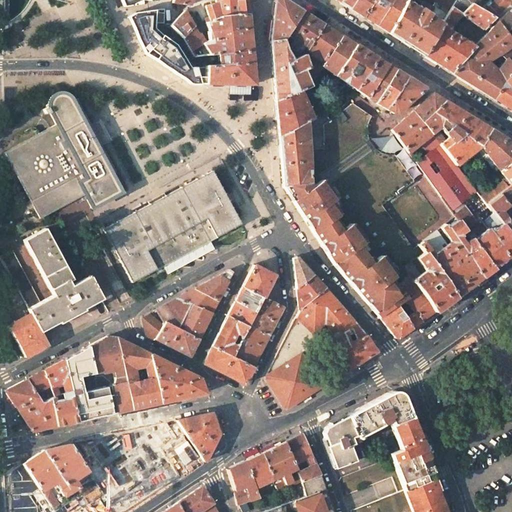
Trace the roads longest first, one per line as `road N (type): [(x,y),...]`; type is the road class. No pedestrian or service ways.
road 1 (residential): [(225,135),(213,153),(74,228),(120,315)]
road 2 (residential): [(0,64),(102,67),(145,80),(225,135)]
road 3 (tertiary): [(311,0),(511,127)]
road 4 (residential): [(0,450),(226,402)]
road 5 (residential): [(286,229),(290,307),(246,401)]
road 6 (residential): [(286,229),(401,362)]
road 7 (tertiary): [(401,362),(461,504)]
road 8 (residential): [(120,315),(254,244)]
road 9 (residential): [(192,366),(254,244)]
road 10 (residential): [(0,377),(120,315)]
